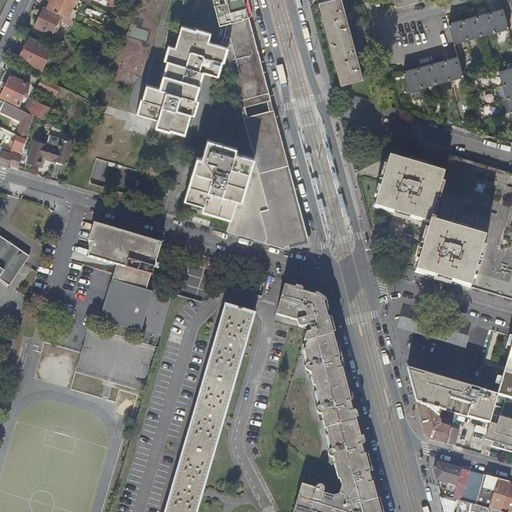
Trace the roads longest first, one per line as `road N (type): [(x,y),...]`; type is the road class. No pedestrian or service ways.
road 1 (residential): [(0,175),(283,259)]
road 2 (tertiary): [(364,277),(359,235),(289,0)]
road 3 (tertiary): [(262,0),(330,269)]
road 4 (residential): [(283,259),(237,438),(269,511)]
road 5 (tertiary): [(330,269),(397,511)]
road 6 (tertiary): [(407,444),(364,277)]
road 7 (residential): [(364,277),(511,320)]
road 8 (residential): [(471,0),(386,24),(373,19),(368,0)]
